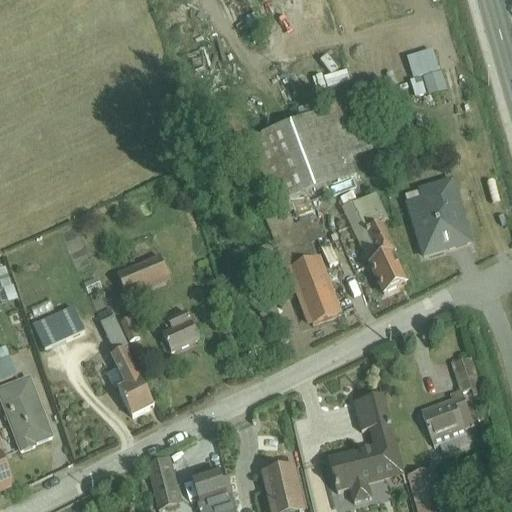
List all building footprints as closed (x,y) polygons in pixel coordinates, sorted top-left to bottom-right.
[(414,74),(441,72),(439,50),(412,53),(414,74)] [(348,73),(325,80),(328,91),(351,84),(348,73)] [(441,75),(423,80),(429,99),(447,93),(441,75)] [(420,80),(410,83),(414,100),(425,97),(420,80)] [(273,211),(307,198),(356,180),(349,162),(373,153),(353,98),(323,109),(321,105),(293,115),(297,126),(251,142),(240,112),(217,120),(229,153),(250,145),(273,211)] [(451,185),(405,199),(422,256),(447,249),(448,252),(470,246),(451,185)] [(377,197),(342,213),(360,253),(362,252),(384,297),(406,287),(393,258),(397,256),(383,227),(389,224),(377,197)] [(307,198),(273,211),(263,215),(277,253),(259,260),(264,273),(284,267),(289,281),(307,332),(342,319),(320,260),(315,262),(310,246),(323,242),(307,198)] [(134,239),(139,253),(155,247),(149,233),(134,239)] [(133,270),(116,277),(127,303),(171,284),(160,257),(137,267),(131,253),(126,255),(133,270)] [(284,267),(264,273),(270,288),(289,281),(284,267)] [(5,271),(0,272),(0,311),(19,305),(13,288),(11,289),(5,271)] [(98,281),(84,287),(88,297),(102,291),(98,281)] [(74,311),(33,329),(44,354),(86,336),(74,311)] [(110,311),(97,317),(102,326),(99,327),(115,358),(110,361),(117,374),(107,379),(114,395),(119,393),(132,421),(154,411),(127,354),(130,352),(110,311)] [(166,336),(163,337),(171,356),(199,344),(186,315),(166,324),(168,327),(163,329),(166,336)] [(131,321),(120,326),(129,347),(141,341),(131,321)] [(6,349),(0,350),(0,386),(18,380),(6,349)] [(472,358),(451,365),(460,398),(470,394),(473,401),(483,397),(472,358)] [(29,381),(0,391),(0,401),(21,455),(35,450),(34,448),(52,441),(29,381)] [(372,451),(327,462),(337,497),(350,495),(353,507),(372,503),(369,491),(403,482),(383,400),(354,407),(361,436),(368,434),(372,451)] [(464,402),(422,418),(434,450),(439,448),(443,458),(470,448),(465,434),(474,430),(464,402)] [(487,426),(477,429),(483,444),(493,440),(487,426)] [(0,496),(15,490),(2,460),(4,460),(0,447),(0,496)] [(167,462),(147,469),(158,511),(170,511),(178,509),(167,462)] [(300,511),(290,470),(265,476),(273,511),(300,511)] [(442,511),(431,472),(407,479),(416,511),(442,511)] [(192,483),(198,507),(199,511),(234,511),(227,480),(220,482),(218,474),(217,474),(192,483)] [(198,507),(192,483),(182,486),(189,509),(198,507)]
